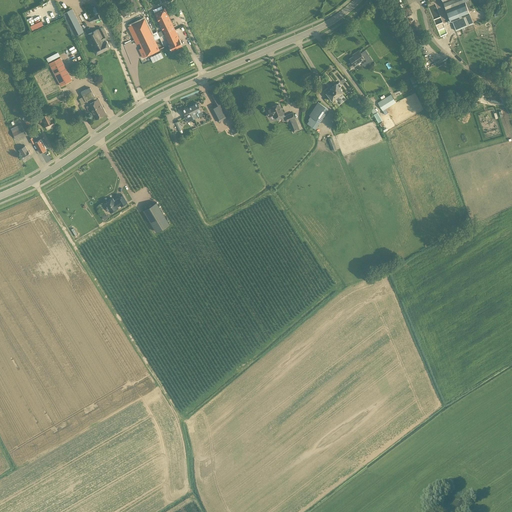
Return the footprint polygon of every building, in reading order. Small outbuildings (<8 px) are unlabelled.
[(115,0),(123,16),(139,8),(135,0),(127,0),(131,7),(127,8),(123,0),(115,0)] [(441,0),(450,19),(451,21),(451,23),(453,23),(456,30),(474,23),(468,9),(472,8),(469,0),(441,0)] [(100,19),(95,6),(92,7),(95,16),(89,18),(91,23),(91,22),(91,23),(93,23),(93,22),(100,19)] [(164,7),(154,12),(162,30),(157,32),(159,37),(165,34),(169,43),(168,43),(171,50),(182,44),(179,38),(164,7)] [(63,13),(74,36),(84,31),(72,9),(63,13)] [(144,18),(128,26),(133,35),(136,33),(139,39),(140,39),(136,42),(137,44),(141,42),(143,45),(141,46),(142,48),(139,49),(143,57),(147,55),(148,55),(159,49),(155,40),(160,38),(159,37),(157,32),(157,31),(152,34),(144,18)] [(94,48),(93,48),(96,54),(110,46),(107,40),(107,41),(105,37),(108,35),(104,27),(100,27),(87,35),(92,44),(91,44),(94,48)] [(356,54),(349,58),(352,62),(354,66),(361,61),(362,60),(365,64),(372,59),(365,50),(361,53),(359,50),(355,53),(356,54)] [(58,52),(47,58),(48,61),(59,55),(58,52)] [(156,54),(145,59),(148,65),(159,60),(156,54)] [(61,57),(49,63),(61,86),(72,80),(61,57)] [(331,101),(332,100),(343,91),(339,87),(341,85),(339,82),(337,83),(336,83),(331,87),(332,88),(326,92),(329,95),(327,96),(331,101)] [(87,101),(88,103),(87,104),(88,105),(86,106),(89,111),(91,110),(95,119),(106,113),(98,98),(97,99),(96,96),(95,96),(90,87),(81,91),(86,101),(87,101)] [(216,88),(209,93),(215,104),(210,106),(216,118),(225,113),(215,94),(218,92),(216,88)] [(391,94),(377,102),(382,111),(383,111),(385,114),(387,112),(385,109),(396,102),(396,101),(394,99),(391,94)] [(43,112),(48,109),(45,102),(40,105),(43,112)] [(318,102),(309,115),(311,116),(320,122),(328,109),(318,102)] [(188,107),(194,119),(197,117),(196,113),(197,113),(199,116),(203,114),(202,111),(200,107),(201,107),(200,104),(199,105),(198,104),(195,106),(194,104),(188,107)] [(272,107),(265,110),(268,117),(273,115),(274,118),(276,117),(277,119),(281,118),(283,119),(286,119),(284,115),(285,115),(283,114),(284,114),(282,108),(280,109),(279,104),(271,106),(272,107)] [(368,106),(374,114),(377,111),(371,104),(368,106)] [(187,122),(194,119),(188,107),(186,108),(186,107),(182,109),(186,116),(184,117),(187,122)] [(28,111),(21,114),(24,120),(31,117),(28,111)] [(285,115),(284,115),(286,119),(287,121),(288,121),(293,132),(299,130),(295,118),(293,112),(285,115)] [(49,113),(42,117),(47,129),(55,125),(49,113)] [(16,139),(26,134),(21,123),(11,128),(16,139)] [(333,151),(337,150),(332,138),(328,139),(333,151)] [(35,142),(40,152),(46,149),(41,139),(35,142)] [(25,145),(19,149),(25,158),(31,154),(25,145)] [(121,206),(123,204),(127,202),(123,194),(116,198),(117,199),(114,200),(113,198),(105,203),(110,212),(118,207),(117,206),(120,205),(121,206)] [(156,202),(143,209),(156,231),(169,223),(156,202)]
